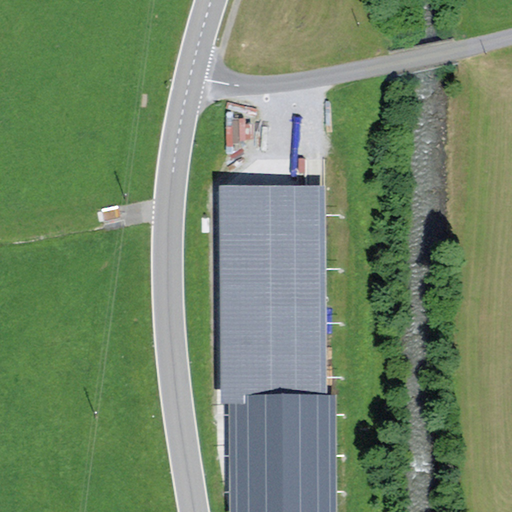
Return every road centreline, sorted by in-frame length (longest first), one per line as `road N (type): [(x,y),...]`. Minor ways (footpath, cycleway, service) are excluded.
road 1 (secondary): [(190,76),(172,169),(167,312),(195,511)]
road 2 (residential): [(190,76),(263,87),(387,65)]
road 3 (unknown): [(169,212),(121,211),(0,237)]
road 4 (residential): [(511,34),(387,65)]
